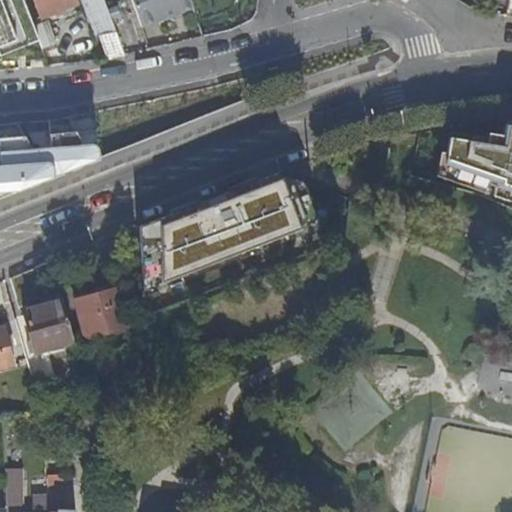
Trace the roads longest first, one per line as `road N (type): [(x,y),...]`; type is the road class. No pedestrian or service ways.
road 1 (primary): [(430,80),(0,242)]
road 2 (residential): [(0,104),(138,83),(281,44)]
road 3 (unclassified): [(511,245),(319,180)]
road 4 (unclassified): [(281,44),(349,19),(396,19),(421,45),(430,80)]
